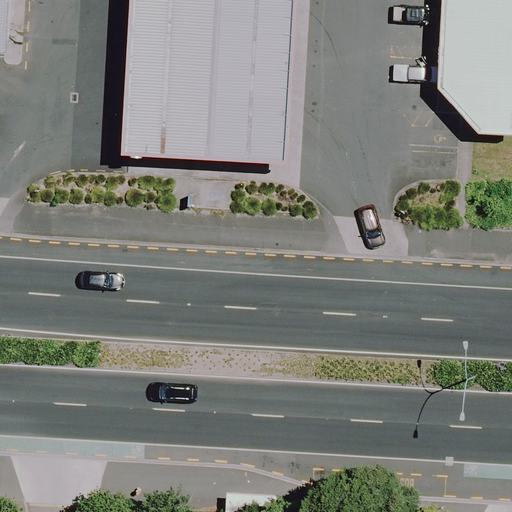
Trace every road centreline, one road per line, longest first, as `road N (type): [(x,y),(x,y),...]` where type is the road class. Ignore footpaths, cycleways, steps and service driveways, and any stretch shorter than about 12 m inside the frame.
road 1 (trunk): [(511,440),(0,400)]
road 2 (trunk): [(0,292),(511,324)]
